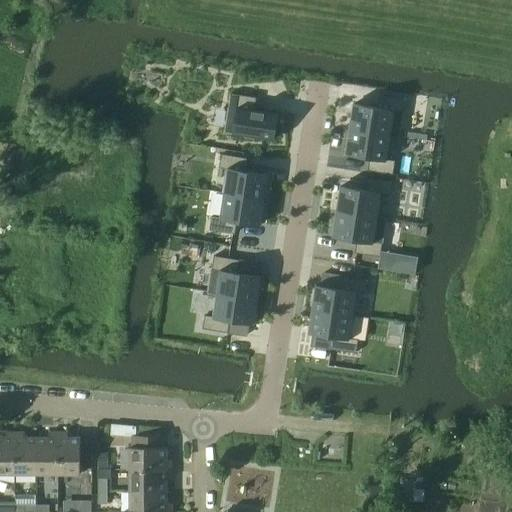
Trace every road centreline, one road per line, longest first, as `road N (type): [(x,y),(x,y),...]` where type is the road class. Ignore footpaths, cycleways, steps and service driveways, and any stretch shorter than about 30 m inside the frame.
road 1 (residential): [(318,87),(263,422),(200,417)]
road 2 (residential): [(200,417),(0,404)]
